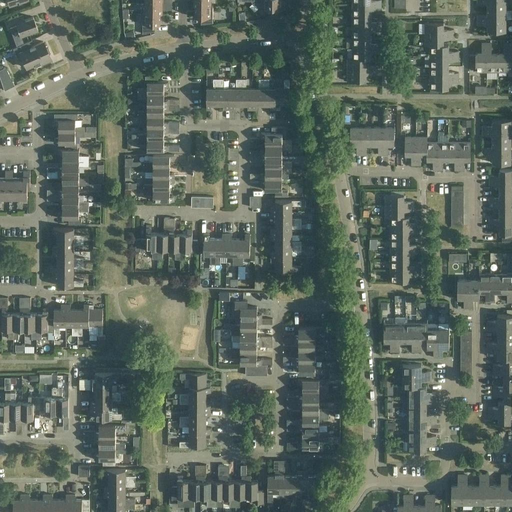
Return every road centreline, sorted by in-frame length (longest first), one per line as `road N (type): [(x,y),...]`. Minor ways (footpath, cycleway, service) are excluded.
road 1 (residential): [(141,212),(244,216),(243,127),(182,126),(178,47)]
road 2 (residential): [(225,459),(279,455),(278,307),(361,307)]
road 3 (residential): [(471,234),(470,177),(334,171)]
road 4 (residential): [(365,481),(361,307)]
road 5 (residential): [(0,220),(38,215),(32,97)]
road 6 (residential): [(334,171),(296,36)]
road 7 (residential): [(361,307),(334,171)]
